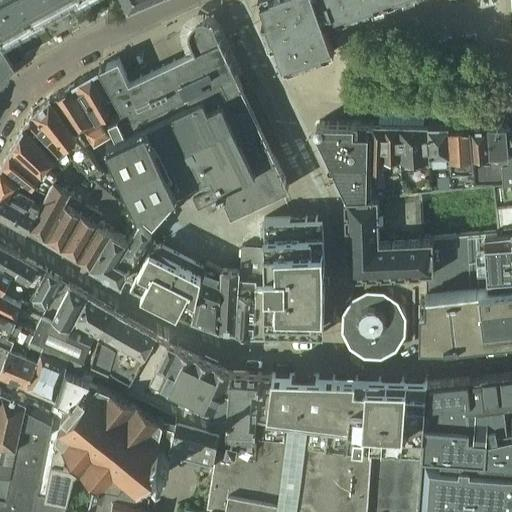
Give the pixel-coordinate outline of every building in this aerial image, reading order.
[(0,0),(0,80),(7,72),(6,69),(11,62),(0,44),(0,36),(29,21),(27,18),(49,6),(60,0),(0,0)] [(402,0),(259,0),(266,20),(261,22),(267,38),(272,36),(285,70),(334,52),(327,32),(322,34),(317,20),(333,14),(337,24),(402,0)] [(191,38),(196,50),(208,44),(220,39),(215,26),(213,24),(211,21),(208,19),(205,19),(201,18),(197,19),(194,21),(192,23),(189,25),(188,28),(188,32),(188,36),(189,35),(190,38),(191,38)] [(260,125),(220,39),(208,44),(196,50),(129,81),(119,59),(99,68),(114,96),(123,111),(109,118),(116,135),(109,138),(139,204),(144,214),(153,221),(154,221),(163,211),(173,200),(176,196),(173,188),(210,170),(231,213),(289,186),(260,125)] [(114,96),(99,68),(74,83),(96,119),(100,117),(110,111),(105,102),(114,96)] [(96,119),(74,83),(51,97),(86,148),(87,147),(110,133),(100,117),(96,119)] [(86,148),(51,97),(33,111),(65,146),(73,157),(92,179),(104,171),(87,147),(86,148)] [(33,111),(23,125),(54,158),(55,159),(63,167),(73,157),(65,146),(33,111)] [(371,172),(373,123),(323,122),(320,121),(315,128),(317,131),(347,194),(348,194),(371,193),(371,172)] [(391,155),(391,123),(373,123),(371,172),(376,172),(376,167),(383,167),(384,155),(391,155)] [(412,158),(411,124),(391,123),(391,155),(399,155),(399,159),(412,158)] [(430,161),(429,124),(411,124),(412,158),(420,158),(421,189),(431,188),(430,161)] [(450,160),(450,124),(429,124),(430,161),(450,160)] [(464,170),(463,124),(450,124),(450,160),(451,171),(464,170)] [(477,164),(475,125),(463,124),(464,170),(474,169),(474,164),(477,164)] [(55,159),(54,158),(23,125),(11,147),(30,163),(30,164),(41,172),(53,181),(54,179),(59,173),(49,166),(55,159)] [(510,181),(508,126),(507,125),(490,125),(492,164),(477,164),(474,164),(474,169),(475,185),(494,184),(494,183),(510,181)] [(492,164),(490,125),(475,125),(477,164),(492,164)] [(30,163),(11,147),(1,168),(31,190),(34,184),(41,172),(30,164),(30,163)] [(1,168),(0,170),(0,189),(12,196),(13,193),(30,202),(32,198),(41,203),(47,191),(40,188),(34,184),(31,190),(1,168)] [(213,185),(209,178),(202,181),(206,188),(213,185)] [(34,230),(61,183),(54,179),(53,181),(47,191),(41,203),(32,198),(30,202),(19,221),(34,230)] [(511,181),(510,181),(494,183),(494,184),(496,203),(511,201),(511,181)] [(45,236),(69,194),(71,189),(61,183),(34,230),(45,236)] [(197,208),(219,198),(214,187),(192,197),(197,208)] [(0,210),(2,212),(12,196),(0,189),(0,210)] [(434,268),(433,235),(422,236),(421,193),(422,193),(422,190),(383,192),(388,270),(434,268)] [(388,270),(383,192),(371,193),(348,194),(348,225),(350,263),(358,271),(388,270)] [(19,221),(30,202),(13,193),(12,196),(2,212),(19,221)] [(61,246),(86,203),(69,194),(45,236),(61,246)] [(511,201),(496,203),(498,231),(511,229),(511,201)] [(91,264),(112,229),(102,224),(104,220),(101,218),(104,213),(86,203),(61,246),(91,264)] [(323,320),(324,263),(322,214),(263,216),(264,245),(262,282),(255,281),(255,294),(252,331),(277,332),(277,330),(276,330),(276,324),(315,325),(315,320),(323,320)] [(139,248),(142,250),(152,233),(139,221),(129,239),(112,229),(91,264),(108,274),(124,247),(135,254),(139,248)] [(511,229),(498,231),(486,232),(433,235),(434,268),(434,289),(509,279),(511,279),(511,229)] [(193,318),(204,267),(154,241),(133,281),(141,285),(138,290),(193,318)] [(0,262),(0,263),(9,248),(0,243),(0,262)] [(262,282),(264,245),(242,246),(239,280),(238,280),(237,293),(255,294),(255,281),(262,282)] [(139,256),(142,250),(139,248),(135,254),(124,247),(108,274),(122,282),(137,255),(139,256)] [(46,270),(9,248),(0,263),(28,281),(38,286),(46,270)] [(206,323),(213,265),(205,261),(204,267),(193,318),(206,323)] [(28,281),(0,263),(0,262),(0,288),(18,299),(28,281)] [(220,327),(221,299),(221,269),(213,265),(206,323),(219,327),(220,327)] [(237,293),(238,280),(239,270),(221,269),(221,299),(237,300),(237,293)] [(62,279),(46,270),(38,286),(27,304),(43,313),(44,313),(62,279)] [(425,290),(425,306),(420,306),(420,341),(420,342),(447,342),(447,340),(511,332),(511,279),(509,279),(434,289),(425,290)] [(74,319),(88,294),(70,283),(52,317),(71,326),(75,319),(74,319)] [(27,304),(18,299),(0,288),(0,307),(15,317),(18,318),(19,316),(16,315),(19,309),(32,315),(32,314),(40,318),(43,313),(27,304)] [(383,292),(366,291),(351,299),(342,313),(342,330),(350,345),(365,354),(373,340),(388,333),(404,333),(405,315),(397,301),(383,292)] [(252,331),(255,294),(237,293),(237,300),(235,329),(252,331)] [(98,373),(127,317),(89,294),(88,294),(74,319),(75,319),(90,328),(87,333),(94,336),(97,337),(87,369),(95,372),(98,373)] [(235,329),(237,300),(221,299),(220,327),(235,329)] [(0,330),(15,336),(29,342),(32,336),(24,332),(28,323),(18,318),(15,317),(0,307),(0,330)] [(87,333),(71,326),(52,317),(44,313),(43,313),(40,318),(32,336),(29,342),(43,347),(56,353),(68,358),(81,364),(94,336),(87,333)] [(130,379),(156,333),(127,317),(98,373),(101,375),(100,378),(109,382),(112,370),(130,379)] [(15,336),(0,330),(0,347),(8,351),(10,345),(11,345),(15,336)] [(176,394),(194,351),(156,333),(127,387),(156,401),(173,405),(173,403),(172,403),(174,394),(176,394)] [(373,340),(365,354),(381,354),(395,346),(404,333),(388,333),(373,340)] [(39,357),(11,345),(10,345),(8,351),(1,372),(27,383),(39,357)] [(43,390),(56,353),(43,347),(39,357),(27,383),(43,390)] [(257,415),(260,372),(232,370),(194,351),(176,394),(178,394),(177,398),(225,409),(221,427),(215,445),(215,447),(254,456),(255,440),(257,415)] [(56,396),(68,360),(68,358),(56,353),(43,390),(56,396)] [(68,404),(81,366),(68,360),(56,396),(55,399),(68,404)] [(87,382),(95,372),(87,369),(81,366),(68,404),(69,405),(87,382)] [(511,402),(511,368),(503,369),(507,402),(511,402),(511,403),(511,402)] [(507,402),(503,369),(473,373),(477,406),(507,402)] [(286,417),(291,373),(260,372),(257,415),(286,417)] [(310,420),(312,401),(315,373),(304,373),(291,373),(286,417),(289,418),(297,419),(306,420),(310,420)] [(331,403),(334,374),(315,373),(312,401),(331,403)] [(486,457),(487,430),(495,429),(494,417),(472,419),(472,424),(471,424),(469,407),(477,406),(473,373),(428,378),(422,452),(486,457)] [(349,405),(352,375),(334,374),(331,403),(349,405)] [(370,407),(370,375),(352,375),(349,405),(370,407)] [(386,449),(392,376),(370,375),(370,407),(371,427),(371,448),(386,449)] [(405,451),(410,377),(392,376),(386,449),(405,451)] [(422,452),(428,378),(410,377),(405,451),(422,452)] [(93,387),(87,382),(69,405),(68,404),(62,412),(68,417),(58,429),(56,435),(58,436),(61,442),(56,446),(54,446),(54,449),(45,496),(68,500),(74,473),(81,469),(95,481),(116,486),(120,487),(124,482),(130,486),(128,489),(137,491),(144,483),(145,483),(149,477),(151,478),(152,476),(152,474),(158,467),(160,467),(162,465),(161,464),(171,451),(171,447),(170,446),(169,442),(171,442),(171,440),(172,436),(174,424),(163,422),(164,421),(138,399),(98,382),(93,387)] [(11,474),(24,415),(27,401),(2,389),(0,394),(0,475),(10,478),(11,474)] [(173,405),(156,401),(176,411),(177,411),(174,424),(172,436),(171,440),(171,442),(169,442),(170,446),(171,447),(171,451),(213,461),(215,447),(215,445),(221,427),(225,409),(177,398),(178,394),(176,394),(174,394),(172,403),(173,403),(173,405)] [(62,412),(68,404),(55,399),(50,413),(54,414),(52,423),(47,447),(54,449),(54,446),(56,446),(61,442),(58,436),(56,435),(58,429),(68,417),(62,412)] [(54,414),(50,413),(27,401),(24,415),(52,423),(54,414)] [(349,405),(331,403),(312,401),(310,420),(371,427),(370,407),(349,405)] [(47,447),(52,423),(24,415),(11,474),(22,477),(40,480),(47,447)] [(286,442),(289,418),(286,417),(257,415),(255,440),(286,442)] [(371,427),(310,420),(306,420),(304,439),(371,448),(371,427)] [(511,425),(495,429),(487,430),(486,457),(511,458),(511,425)] [(370,471),(371,448),(304,439),(301,462),(370,471)] [(284,460),(286,442),(255,440),(254,456),(284,460)] [(45,496),(54,449),(47,447),(40,480),(37,494),(45,496)] [(281,481),(284,460),(254,456),(215,447),(212,470),(281,481)] [(417,511),(422,452),(405,451),(386,449),(371,448),(370,471),(368,497),(366,511),(417,511)] [(511,511),(511,458),(486,457),(422,452),(417,511),(511,511)] [(368,497),(370,471),(301,462),(298,483),(297,488),(368,497)] [(278,500),(281,481),(212,470),(211,488),(278,500)] [(40,480),(22,477),(11,474),(10,478),(6,499),(0,497),(0,511),(33,511),(37,494),(40,480)] [(0,497),(6,499),(10,478),(0,475),(0,497)] [(155,511),(148,509),(113,499),(116,486),(95,481),(91,499),(87,511),(155,511)] [(275,511),(278,500),(211,488),(209,507),(213,508),(212,511),(275,511)] [(366,511),(368,497),(297,488),(295,503),(293,511),(366,511)] [(65,511),(68,500),(45,496),(37,494),(33,511),(65,511)]
